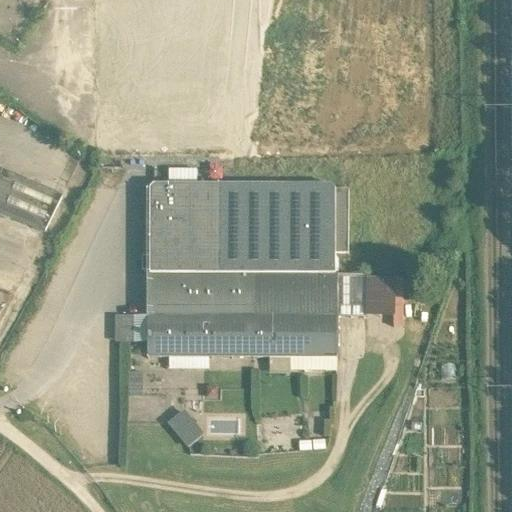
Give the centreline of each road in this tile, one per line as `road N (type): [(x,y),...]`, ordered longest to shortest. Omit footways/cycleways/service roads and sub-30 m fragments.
road 1 (track): [(350,322),(345,420),(325,467),(307,483),(266,495),(71,482)]
road 2 (track): [(349,351),(370,337),(382,340),(391,365),(338,444)]
road 3 (track): [(0,427),(71,482),(95,511)]
